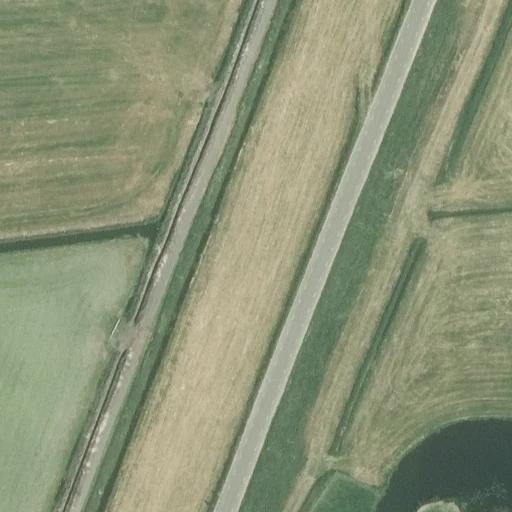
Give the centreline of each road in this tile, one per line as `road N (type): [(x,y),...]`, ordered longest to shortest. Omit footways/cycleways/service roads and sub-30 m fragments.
road 1 (tertiary): [(222,511),(420,0)]
road 2 (unclassified): [(74,511),(267,0)]
